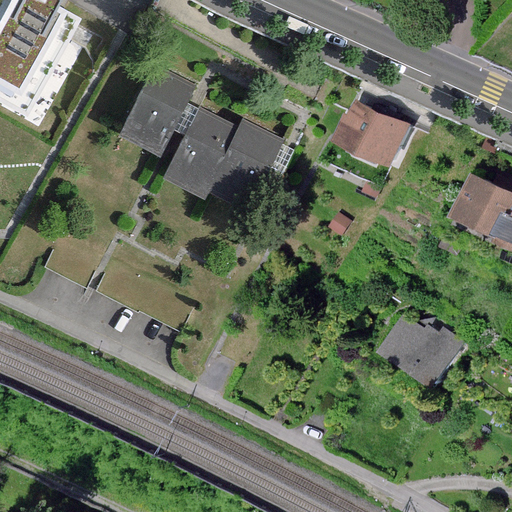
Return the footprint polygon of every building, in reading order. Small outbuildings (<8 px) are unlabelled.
[(68,21),(37,0),(0,0),(0,106),(5,110),(68,21)] [(202,82),(157,61),(121,137),(171,161),(164,177),(211,200),(216,189),(262,211),(295,142),(247,120),(244,125),(193,101),(202,82)] [(419,126),(362,100),(343,139),(400,166),(419,126)] [(511,181),(478,167),(460,208),(508,228),(502,242),(511,245),(511,181)] [(472,344),(411,312),(387,357),(448,389),(472,344)]
